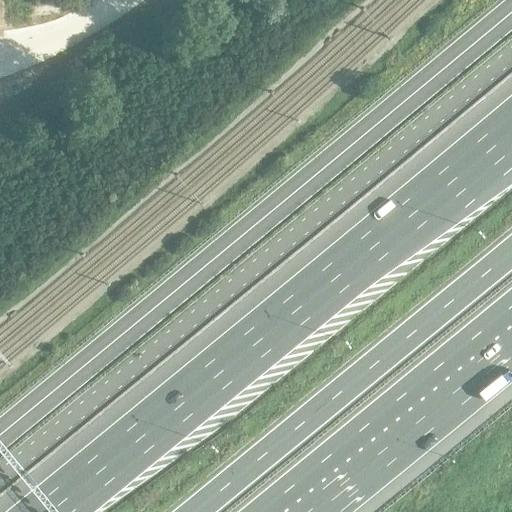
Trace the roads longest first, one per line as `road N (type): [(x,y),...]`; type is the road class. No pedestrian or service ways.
road 1 (unclassified): [(0,476),(511,53)]
road 2 (motorway): [(511,127),(46,511)]
road 3 (motorway): [(511,253),(194,511)]
road 4 (motorway): [(283,511),(511,325)]
road 5 (unclassified): [(5,59),(119,0)]
